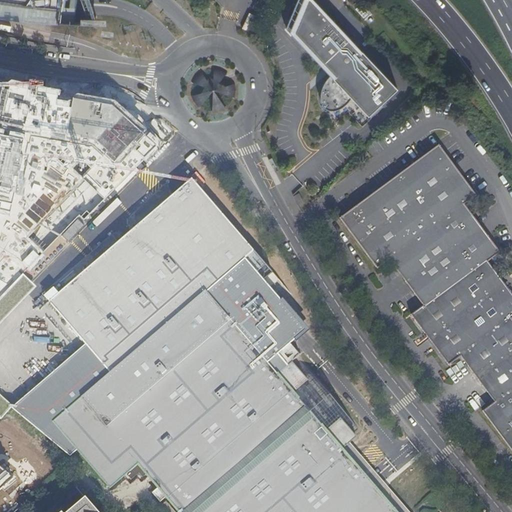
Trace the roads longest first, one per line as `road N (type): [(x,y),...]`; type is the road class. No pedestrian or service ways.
road 1 (tertiary): [(225,130),(333,304),(495,511)]
road 2 (tertiary): [(225,130),(252,106),(255,81),(243,59),(221,47),(194,49),(169,83)]
road 3 (tertiary): [(169,83),(0,55)]
road 4 (motorway): [(428,0),(461,35),(511,116)]
road 5 (unknown): [(60,171),(143,119),(152,103),(148,79)]
